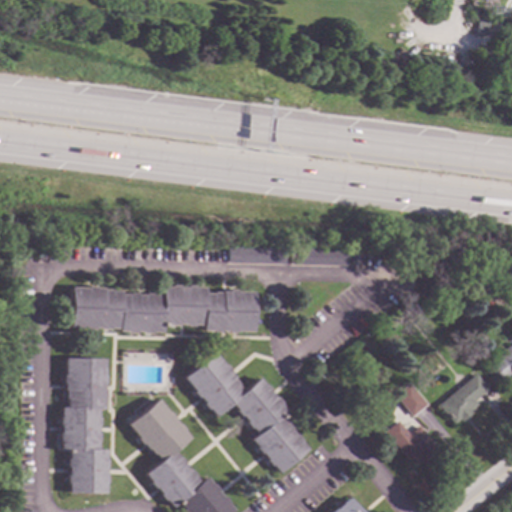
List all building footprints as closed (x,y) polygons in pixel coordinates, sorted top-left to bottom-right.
[(282,248),(282,264),(224,263),(225,246),(282,248)] [(345,266),(287,264),(288,248),(346,249),(345,266)] [(473,270),(456,284),(445,270),(462,256),(473,270)] [(191,287),(201,287),(201,293),(210,293),(210,292),(218,292),(218,291),(225,291),(225,290),(233,290),(233,291),(251,291),(250,331),(232,331),(232,333),(224,333),(224,331),(209,332),(209,330),(198,330),(198,324),(191,324),(191,326),(183,326),(183,324),(175,324),(175,326),(167,326),(168,324),(158,324),(158,332),(149,332),(149,334),(141,334),(141,332),(133,332),(133,333),(125,333),(125,331),(115,331),(115,328),(107,328),(107,330),(99,330),(99,328),(91,328),(91,329),(83,329),(83,327),(67,327),(67,287),(85,287),(85,286),(92,286),(92,288),(100,288),(100,289),(108,289),(108,291),(118,291),(118,294),(126,294),(126,293),(134,293),(134,294),(142,294),(142,293),(149,293),(149,294),(158,295),(158,286),(168,286),(168,285),(175,285),(175,286),(184,287),(184,285),(191,285),(191,287)] [(422,307),(414,314),(409,308),(417,301),(422,307)] [(511,375),(507,380),(505,377),(500,382),(484,363),(505,345),(507,347),(511,343),(511,342),(511,341),(511,375)] [(220,365),(222,364),(227,370),(226,371),(235,384),(234,385),(238,391),(255,377),(261,385),(263,384),(267,390),(266,391),(271,398),(273,396),(278,403),(277,403),(283,411),(276,417),(281,423),(283,422),(288,428),(287,429),(292,435),(293,434),(298,440),(297,441),(304,450),(275,473),(268,465),(266,466),(262,460),(263,459),(258,453),(257,454),(252,447),(253,447),(247,439),(253,434),(248,427),(246,428),(237,415),(236,416),(232,410),(233,410),(228,403),(211,416),(205,409),(204,410),(199,404),(200,403),(194,396),(193,397),(189,392),(190,391),(179,377),(210,353),(220,365)] [(101,359),(101,376),(103,376),(102,383),(101,383),(101,391),(102,391),(102,399),(101,399),(100,409),(95,409),(94,417),(96,417),(96,425),(95,425),(95,433),(97,433),(96,441),(95,441),(94,449),(102,449),(102,459),(104,459),(104,467),(102,467),(102,475),(104,475),(104,484),(102,483),(102,494),(65,493),(65,483),(63,483),(63,475),(65,475),(65,467),(63,467),(64,459),(65,459),(65,452),(57,451),(57,441),(55,441),(56,432),(57,432),(57,424),(55,424),(56,417),(57,417),(58,407),(63,407),(63,399),(61,399),(62,390),(60,390),(61,383),(59,383),(59,375),(61,375),(61,357),(101,359)] [(485,389),(471,400),(474,404),(466,410),(468,413),(458,421),(456,419),(450,424),(434,405),(472,373),(485,389)] [(423,404),(408,417),(395,400),(410,388),(423,404)] [(165,412),(166,411),(171,417),(170,418),(175,424),(176,423),(181,429),(179,430),(186,438),(170,451),(182,462),(180,463),(185,469),(187,468),(191,474),(190,475),(196,482),(203,477),(208,484),(209,483),(214,489),(213,490),(218,496),(219,495),(224,501),(223,502),(230,510),(227,511),(181,511),(178,509),(179,508),(174,502),(168,507),(161,499),(160,500),(155,494),(157,493),(151,487),(150,488),(145,482),(146,481),(140,474),(156,460),(151,454),(150,455),(139,443),(137,444),(132,439),(134,437),(123,424),(153,398),(165,412)] [(405,434),(415,426),(434,449),(420,461),(414,454),(405,462),(381,431),(394,421),(405,434)] [(356,511),(326,511),(344,497),(356,511)]
